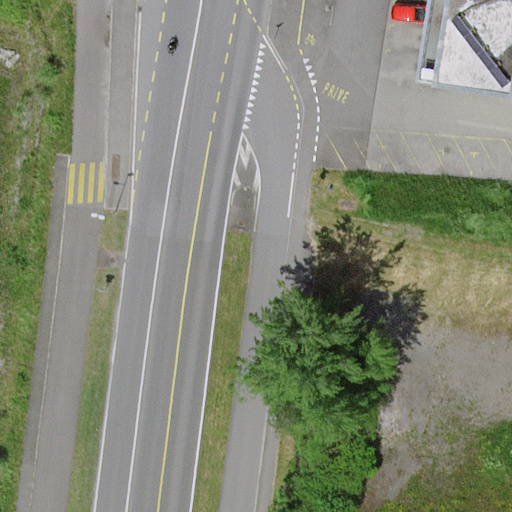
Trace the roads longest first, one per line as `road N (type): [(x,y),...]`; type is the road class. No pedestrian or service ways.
road 1 (unclassified): [(235,511),(278,153),(261,101),(197,15)]
road 2 (unclassified): [(94,0),(81,233),(47,511)]
road 3 (primary): [(197,15),(132,511)]
